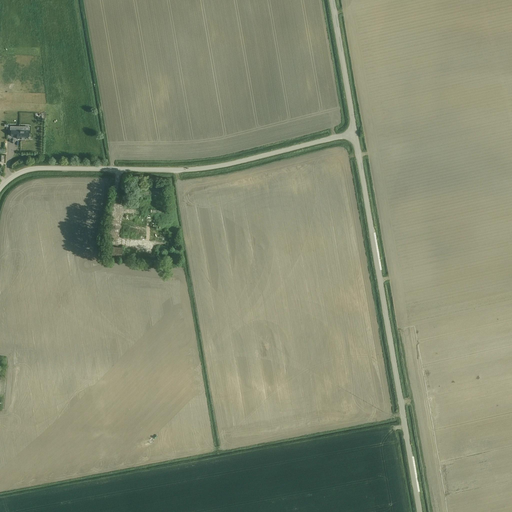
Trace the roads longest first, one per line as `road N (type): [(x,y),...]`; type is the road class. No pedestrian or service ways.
road 1 (unclassified): [(419,511),(354,133)]
road 2 (unclassified): [(0,187),(25,165),(193,168),(354,133)]
road 3 (unclassified): [(354,133),(331,0)]
